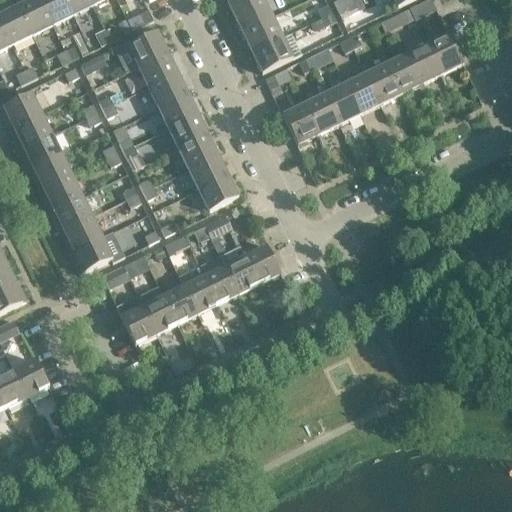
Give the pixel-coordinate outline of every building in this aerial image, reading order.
[(52,28),(38,0),(37,0),(18,10),(32,39),(52,28)] [(73,18),(63,0),(38,0),(52,28),(73,18)] [(93,8),(89,0),(63,0),(73,18),(93,8)] [(110,0),(89,0),(93,8),(110,0)] [(261,0),(224,0),(231,15),(261,0)] [(272,20),(261,0),(231,15),(241,35),(272,20)] [(344,0),(333,5),(337,14),(348,9),(344,0)] [(391,0),(397,10),(396,10),(397,11),(419,0),(391,0)] [(422,6),(410,12),(415,22),(427,16),(435,12),(430,2),(422,6)] [(332,17),(327,8),(317,13),(321,22),(332,17)] [(352,17),(348,9),(337,14),(341,22),(352,17)] [(32,39),(18,10),(0,18),(0,25),(11,49),(32,39)] [(153,24),(148,13),(139,17),(144,28),(153,24)] [(336,25),(332,17),(321,22),(325,30),(336,25)] [(402,29),(397,18),(388,22),(394,33),(402,29)] [(282,41),(272,20),(241,35),(251,56),(282,41)] [(394,33),(388,22),(380,26),(385,37),(394,33)] [(0,54),(11,49),(0,25),(0,54)] [(114,30),(106,34),(111,45),(120,40),(114,30)] [(111,45),(106,34),(97,38),(103,49),(111,45)] [(128,50),(138,71),(167,57),(157,37),(157,36),(157,35),(127,50),(128,51),(128,50)] [(301,58),(290,36),(282,41),(251,56),(261,76),(262,77),(301,58)] [(79,37),(72,40),(80,57),(87,54),(79,37)] [(463,68),(447,37),(446,38),(426,48),(441,78),(461,68),(462,69),(463,68)] [(361,49),(356,38),(347,42),(353,53),(361,49)] [(68,40),(60,44),(64,53),(72,49),(68,40)] [(353,53),(347,42),(339,46),(344,57),(353,53)] [(441,78),(426,48),(406,58),(421,88),(441,78)] [(73,50),(65,54),(70,65),(79,61),(73,50)] [(70,65),(65,54),(56,58),(62,69),(70,65)] [(177,77),(167,57),(138,71),(148,91),(177,77)] [(320,69),(314,58),(306,62),(311,73),(320,69)] [(421,88),(406,58),(385,68),(400,98),(421,88)] [(311,73),(306,62),(298,66),(303,77),(311,73)] [(91,64),(80,69),(85,78),(95,72),(91,64)] [(400,98),(385,68),(365,78),(380,108),(400,98)] [(32,70),(24,74),(29,85),(38,81),(32,70)] [(79,80),(75,72),(64,77),(68,86),(79,80)] [(29,85),(24,74),(15,78),(21,89),(29,85)] [(187,98),(177,77),(148,91),(158,112),(187,98)] [(278,89),(273,78),(264,82),(270,93),(278,89)] [(380,108),(365,78),(344,88),(359,118),(380,108)] [(359,118),(344,88),(324,98),(339,128),(359,118)] [(0,112),(0,115),(9,134),(41,118),(31,98),(31,97),(0,112)] [(197,118),(187,98),(158,112),(168,132),(197,118)] [(339,128),(324,98),(303,108),(318,138),(339,128)] [(109,100),(98,105),(102,114),(113,109),(109,100)] [(97,117),(93,108),(82,113),(86,122),(97,117)] [(318,138),(303,108),(283,118),(282,118),(297,149),(298,149),(298,148),(318,138)] [(117,117),(113,109),(102,114),(106,122),(117,117)] [(101,125),(97,117),(86,122),(90,130),(101,125)] [(51,139),(41,118),(9,134),(19,155),(51,139)] [(207,139),(197,118),(168,132),(178,153),(207,139)] [(61,159),(51,139),(19,155),(29,175),(61,159)] [(217,159),(207,139),(178,153),(188,173),(217,159)] [(129,141),(118,146),(122,155),(133,149),(129,141)] [(117,157),(113,149),(102,154),(106,163),(117,157)] [(137,158),(133,149),(122,155),(127,163),(137,158)] [(121,166),(117,157),(106,163),(110,171),(121,166)] [(137,158),(127,163),(132,175),(143,170),(137,158)] [(71,180),(61,159),(29,175),(39,195),(71,180)] [(227,179),(217,159),(188,173),(198,193),(227,179)] [(237,200),(227,179),(198,193),(208,214),(208,215),(238,201),(237,200)] [(81,200),(71,180),(39,195),(49,216),(81,200)] [(149,182),(138,187),(142,196),(153,190),(149,182)] [(137,198),(133,190),(122,195),(126,204),(137,198)] [(157,199),(153,190),(142,196),(147,204),(157,199)] [(141,207),(137,198),(126,204),(130,212),(141,207)] [(91,221),(81,200),(49,216),(59,236),(91,221)] [(246,210),(235,215),(241,228),(252,222),(246,210)] [(101,241),(91,221),(59,236),(69,257),(101,241)] [(171,226),(160,232),(164,240),(175,235),(171,226)] [(211,238),(206,229),(193,236),(197,245),(211,238)] [(159,243),(155,234),(144,240),(148,248),(159,243)] [(111,261),(101,241),(69,257),(80,278),(112,262),(111,261)] [(172,246),(165,249),(172,264),(179,260),(172,246)] [(239,249),(219,259),(238,299),(258,289),(245,260),(239,249)] [(280,278),(266,250),(245,260),(258,289),(280,278)] [(160,251),(152,256),(157,265),(165,261),(160,251)] [(238,299),(219,259),(198,269),(217,309),(238,299)] [(142,261),(124,270),(131,284),(149,275),(142,261)] [(0,290),(15,283),(5,263),(0,265),(0,290)] [(217,309),(198,269),(178,279),(183,290),(197,319),(217,309)] [(122,270),(102,280),(109,295),(130,285),(122,270)] [(0,317),(26,305),(15,283),(0,290),(0,317)] [(197,319),(183,290),(163,300),(176,329),(197,319)] [(137,299),(115,310),(134,349),(156,339),(142,310),(137,299)] [(176,329),(163,300),(142,310),(156,339),(176,329)] [(7,327),(0,330),(0,345),(13,339),(7,327)] [(48,392),(34,363),(13,374),(27,402),(48,392)] [(27,402),(13,374),(0,380),(0,399),(6,412),(27,402)]
